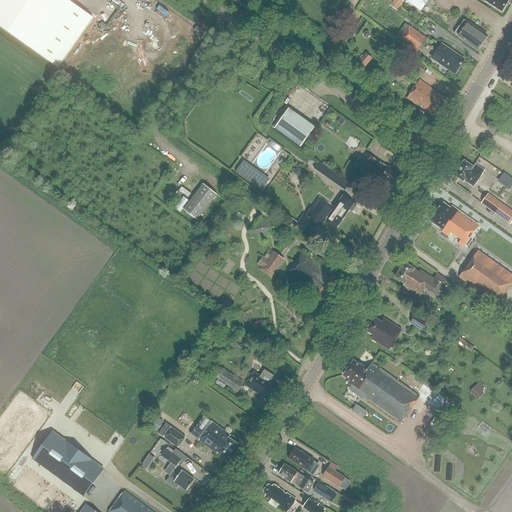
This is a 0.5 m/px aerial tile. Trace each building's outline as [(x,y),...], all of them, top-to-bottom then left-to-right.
[(0,0),(0,26),(58,67),(93,18),(69,1),(69,0),(0,0)] [(403,1),(401,0),(394,0),(390,6),(396,11),(403,1)] [(427,0),(404,0),(420,11),(427,0)] [(506,0),(480,0),(483,1),(483,0),(502,12),(508,1),(506,0)] [(484,32),(464,18),(453,32),(478,50),(488,35),(484,32)] [(409,26),(400,39),(418,52),(427,40),(409,26)] [(434,57),(456,73),(466,60),(443,44),(434,57)] [(371,59),(365,54),(358,62),(365,68),(371,59)] [(421,74),(426,67),(413,58),(409,65),(421,74)] [(419,81),(407,98),(415,104),(416,103),(430,112),(431,110),(434,112),(444,98),(419,81)] [(301,148),(315,128),(289,109),(275,129),(301,148)] [(423,113),(418,110),(414,116),(420,119),(423,113)] [(256,166),(267,172),(278,151),(267,145),(256,166)] [(369,151),(359,167),(367,172),(368,172),(373,175),(366,185),(383,196),(392,182),(397,185),(404,174),(391,166),(391,167),(377,158),(377,157),(369,151)] [(244,161),(236,172),(262,191),(270,180),(244,161)] [(452,180),(456,183),(459,179),(463,182),(465,180),(474,187),(484,172),(474,165),(472,167),(464,161),(453,176),(454,176),(452,180)] [(318,162),(314,169),(329,179),(333,173),(318,162)] [(303,181),(307,175),(298,168),(294,174),(303,181)] [(511,177),(504,171),(497,180),(509,189),(511,184),(511,177)] [(341,178),(336,184),(345,190),(349,184),(341,178)] [(217,195),(204,184),(184,210),(197,220),(217,195)] [(510,224),(511,222),(511,211),(487,194),(481,203),(510,224)] [(312,207),(306,215),(322,227),(327,220),(338,228),(351,211),(355,213),(360,207),(344,196),(335,208),(319,198),(312,208),(312,207)] [(179,213),(188,201),(183,197),(174,209),(179,213)] [(443,203),(430,221),(443,230),(442,232),(448,237),(451,232),(462,240),(474,224),(478,227),(479,226),(452,206),(450,208),(443,203)] [(237,213),(234,218),(242,222),(244,217),(237,213)] [(275,227),(260,217),(250,232),(265,242),(275,227)] [(272,279),(285,260),(270,250),(265,258),(263,257),(257,265),(262,268),(260,271),(272,279)] [(511,275),(477,251),(459,278),(496,305),(511,281),(511,275)] [(337,287),(333,285),(338,278),(303,252),(286,275),(309,291),(308,292),(312,295),(320,302),(326,294),(330,297),(337,287)] [(437,273),(435,276),(434,278),(421,270),(419,272),(404,263),(394,278),(404,284),(402,287),(418,297),(424,288),(439,297),(446,286),(454,292),(457,287),(437,273)] [(422,331),(428,323),(415,315),(410,323),(410,324),(422,331)] [(401,330),(385,320),(383,322),(376,318),(367,331),(375,336),(373,339),(389,349),(401,330)] [(205,361),(201,358),(197,365),(201,368),(205,361)] [(419,397),(372,362),(368,368),(362,364),(360,365),(354,361),(343,375),(350,380),(348,382),(359,390),(358,392),(400,423),(419,397)] [(238,393),(244,383),(222,369),(216,378),(238,393)] [(270,383),(261,377),(254,372),(246,384),(263,395),(262,395),(271,401),(279,388),(271,383),(270,383)] [(215,383),(224,389),(226,386),(217,380),(215,383)] [(480,382),(470,392),(478,400),(484,394),(481,391),(484,389),(484,388),(485,387),(480,382)] [(432,405),(439,396),(432,391),(425,400),(432,405)] [(163,423),(160,421),(152,416),(147,423),(158,431),(163,423)] [(238,443),(229,437),(231,435),(213,422),(198,441),(216,455),(218,452),(227,458),(238,443)] [(158,434),(178,447),(185,437),(165,424),(158,434)] [(33,459),(83,497),(103,469),(53,432),(33,459)] [(161,456),(176,467),(181,461),(171,454),(173,451),(167,447),(161,456)] [(315,461),(295,448),(294,450),(293,449),(291,453),(292,453),(289,459),(306,470),(311,463),(312,464),(315,461)] [(149,454),(142,465),(147,468),(154,458),(149,454)] [(331,463),(329,467),(335,471),(338,468),(338,467),(331,463)] [(293,481),(297,484),(308,491),(314,483),(285,464),(285,466),(283,465),(281,468),(283,469),(280,473),(285,476),(285,477),(292,482),(293,481)] [(345,478),(329,467),(322,476),(339,487),(345,478)] [(175,469),(170,476),(167,482),(172,485),(174,482),(187,491),(195,480),(182,471),(181,473),(175,469)] [(318,483),(314,491),(323,497),(328,489),(318,483)] [(265,497),(270,501),(269,503),(277,508),(278,506),(286,511),(287,511),(296,500),(279,488),(279,489),(274,486),(273,487),(269,484),(264,491),(267,494),(265,497)] [(153,511),(125,491),(109,511),(153,511)] [(307,500),(302,508),(308,511),(323,511),(324,511),(307,500)]
